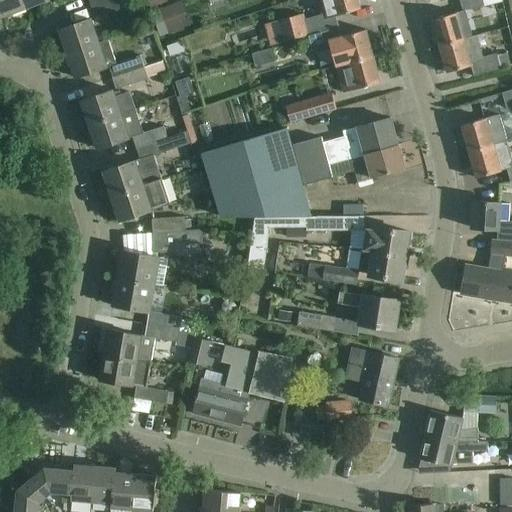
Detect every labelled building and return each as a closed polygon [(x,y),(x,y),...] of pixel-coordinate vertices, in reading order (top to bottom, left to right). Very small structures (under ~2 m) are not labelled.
[(0,0),(0,13),(2,18),(25,9),(21,0),(0,0)] [(21,0),(25,9),(47,0),(21,0)] [(110,0),(91,7),(95,18),(127,7),(123,0),(110,0)] [(180,0),(167,3),(171,23),(199,17),(194,0),(180,0)] [(302,14),(278,20),(284,42),(307,35),(333,28),(330,18),(360,9),(357,0),(318,0),(323,17),(304,22),(302,14)] [(432,21),(439,47),(471,38),(464,13),(483,8),(480,0),(459,0),(463,12),(432,21)] [(91,19),(78,24),(59,30),(67,53),(99,43),(91,19)] [(333,28),(307,35),(311,51),(330,46),(336,67),(373,57),(366,30),(335,39),(333,28)] [(471,38),(439,47),(447,73),(470,66),(474,77),(501,69),(496,55),(481,59),(475,38),(471,39),(471,38)] [(108,40),(99,43),(67,53),(75,78),(109,67),(112,77),(144,67),(140,56),(116,64),(108,40)] [(159,58),(161,70),(180,67),(179,55),(159,58)] [(380,83),(373,57),(336,67),(343,93),(380,83)] [(148,80),(144,67),(112,77),(117,90),(148,80)] [(115,97),(113,91),(81,101),(88,124),(135,108),(130,92),(115,97)] [(286,107),(290,123),(336,109),(332,94),(286,107)] [(136,110),(135,108),(88,124),(96,149),(132,138),(132,137),(146,132),(139,109),(136,110)] [(507,141),(499,115),(461,126),(469,152),(494,145),(506,142),(507,142),(507,141)] [(390,119),(371,125),(358,128),(358,131),(344,135),(345,138),(323,144),(329,166),(364,156),(364,155),(398,145),(390,119)] [(163,127),(151,131),(146,132),(132,137),(132,138),(135,148),(167,138),(163,127)] [(201,156),(212,192),(298,166),(292,147),(287,129),(201,156)] [(171,150),(167,138),(135,148),(139,160),(103,172),(111,195),(160,179),(152,156),(171,150)] [(322,139),(292,147),(298,166),(212,192),(220,216),(256,216),(310,216),(304,187),(354,172),(357,183),(405,169),(398,145),(364,155),(364,156),(329,166),(323,144),(322,139)] [(494,145),(469,152),(476,179),(495,173),(502,171),(501,170),(511,166),(511,154),(509,143),(495,147),(494,145)] [(168,205),(160,179),(111,195),(120,222),(168,205)] [(497,240),(511,240),(511,222),(509,223),(511,204),(474,202),(472,229),(497,230),(497,240)] [(310,216),(256,216),(249,269),(265,271),(270,228),(307,228),(307,232),(365,231),(365,218),(311,218),(310,216)] [(152,219),(153,234),(185,232),(184,217),(152,219)] [(409,233),(377,228),(367,230),(364,250),(405,257),(409,233)] [(185,232),(153,234),(154,252),(187,257),(185,245),(202,245),(203,232),(185,232)] [(491,254),(505,256),(511,256),(511,242),(492,241),(491,254)] [(307,277),(356,285),(358,274),(401,281),(405,257),(364,250),(362,249),(358,272),(309,265),(307,277)] [(122,251),(117,279),(154,285),(163,286),(168,259),(122,251)] [(505,256),(491,254),(488,270),(466,266),(461,294),(511,303),(511,270),(503,269),(505,256)] [(150,312),(154,285),(117,279),(112,306),(149,312),(150,312)] [(359,324),(374,327),(394,330),(398,301),(364,295),(364,296),(339,292),(336,309),(361,313),(359,324)] [(149,312),(147,325),(179,331),(181,317),(150,312),(149,312)] [(297,326),(333,332),(335,318),(300,312),(297,326)] [(108,330),(104,354),(151,363),(155,339),(177,343),(179,331),(147,325),(145,336),(108,330)] [(208,341),(196,338),(191,361),(203,364),(208,341)] [(202,380),(198,394),(193,414),(241,426),(250,393),(285,403),(293,359),(259,353),(259,354),(226,346),(222,363),(232,365),(226,386),(202,380)] [(345,378),(363,382),(359,399),(389,406),(399,359),(351,348),(345,378)] [(100,380),(136,387),(134,398),(166,404),(169,392),(147,389),(151,363),(104,354),(100,380)] [(497,398),(465,396),(464,412),(477,413),(496,414),(497,398)] [(322,406),(323,419),(351,415),(349,403),(322,406)] [(430,411),(425,436),(457,444),(473,446),(473,442),(477,442),(477,428),(477,413),(464,412),(463,418),(431,411),(430,411)] [(285,438),(306,444),(309,432),(288,426),(285,438)] [(457,444),(425,436),(419,459),(452,466),(452,464),(473,464),(473,452),(487,452),(487,442),(477,442),(473,442),(473,446),(457,444)] [(74,465),(73,471),(74,471),(72,495),(73,495),(73,501),(93,502),(96,467),(74,465)] [(116,469),(96,467),(93,502),(112,504),(115,473),(116,469)] [(73,471),(44,468),(30,480),(46,500),(53,494),(72,495),(74,471),(73,471)] [(115,473),(112,504),(114,504),(113,508),(133,510),(136,475),(115,473)] [(156,477),(136,475),(133,510),(153,511),(156,477)] [(46,500),(30,480),(17,491),(14,511),(39,511),(40,505),(46,500)] [(205,490),(203,511),(210,511),(238,511),(240,493),(205,490)]
